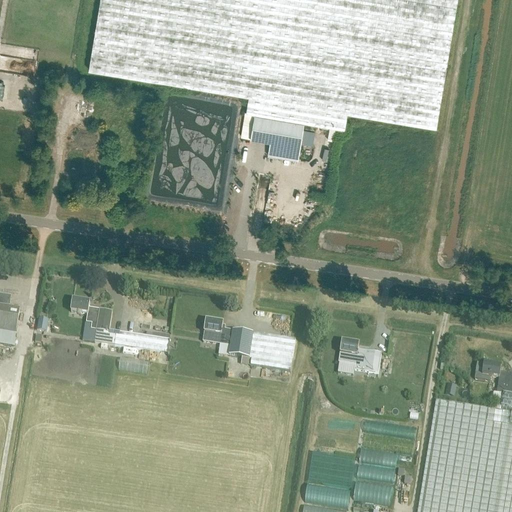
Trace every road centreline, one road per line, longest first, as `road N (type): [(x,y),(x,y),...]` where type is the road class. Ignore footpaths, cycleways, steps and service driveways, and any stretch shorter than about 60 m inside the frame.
road 1 (unclassified): [(511,296),(0,216)]
road 2 (track): [(459,288),(503,0)]
